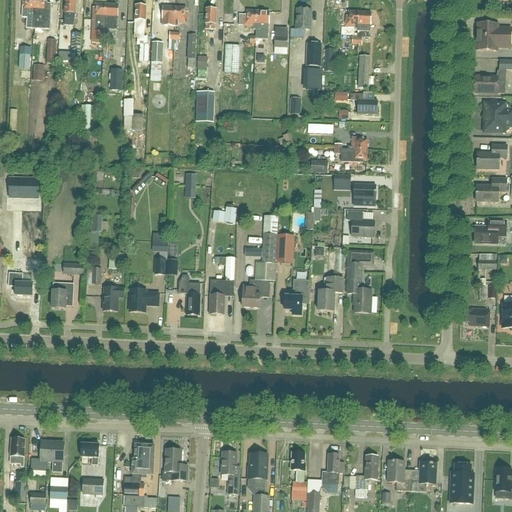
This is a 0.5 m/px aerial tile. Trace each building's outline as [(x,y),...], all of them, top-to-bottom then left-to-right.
[(27,19),(27,30),(34,30),(35,0),(25,0),(25,2),(23,1),(22,19),(27,19)] [(45,3),(45,0),(35,0),(34,30),(50,31),(50,20),(51,5),(47,5),(47,3),(45,3)] [(75,15),(75,0),(68,0),(65,0),(65,14),(64,27),(74,27),(75,15)] [(92,30),(92,43),(104,44),(104,38),(104,33),(104,31),(105,24),(106,6),(96,5),(96,9),(93,9),(93,20),(92,30)] [(104,38),(111,38),(112,31),(117,31),(118,6),(115,6),(106,6),(105,24),(104,31),(104,33),(104,38)] [(145,22),(146,7),(136,7),(135,22),(134,38),(145,38),(145,22)] [(160,23),(159,33),(175,34),(175,28),(176,9),(163,9),(162,23),(160,23)] [(176,9),(175,28),(178,28),(178,24),(187,25),(188,13),(186,13),(186,10),(176,9)] [(219,31),(219,26),(215,25),(216,11),(206,11),(206,25),(206,31),(215,31),(219,31)] [(310,31),(311,11),(297,11),(296,31),(310,31)] [(253,31),(256,31),(257,13),(247,12),(247,16),(238,16),(238,27),(244,27),(253,28),(253,31)] [(257,13),(256,31),(255,40),(268,41),(268,32),(269,32),(269,13),(257,13)] [(358,32),(359,14),(349,13),(348,17),(346,17),(346,28),(355,29),(355,32),(358,32)] [(359,14),(358,32),(358,33),(370,33),(371,14),(359,13),(359,14)] [(477,38),(510,40),(511,30),(494,29),(494,26),(477,25),(477,38)] [(72,34),(71,62),(80,62),(80,35),(72,34)] [(194,60),(195,36),(188,36),(186,60),(194,60)] [(287,49),(287,38),(274,38),(273,49),(287,49)] [(510,50),(510,40),(477,38),(476,51),(493,52),(494,49),(510,50)] [(162,64),(163,44),(151,43),(150,64),(162,64)] [(320,68),(321,45),(306,44),(305,67),(320,68)] [(147,63),(148,46),(140,45),(139,63),(147,63)] [(238,75),(240,47),(225,46),(223,74),(238,75)] [(48,47),(47,65),(55,66),(56,47),(48,47)] [(333,73),(334,51),(326,50),(324,72),(333,73)] [(20,56),(19,70),(22,70),(30,71),(30,57),(20,56)] [(368,90),(370,57),(359,57),(357,89),(368,90)] [(199,58),(198,70),(207,71),(207,59),(199,58)] [(475,78),(475,94),(504,95),(505,71),(511,71),(511,62),(499,62),(499,71),(497,74),(497,78),(475,78)] [(303,91),(318,91),(318,71),(303,71),(303,91)] [(34,72),(34,82),(43,83),(44,73),(34,72)] [(111,72),(110,92),(122,92),(123,72),(111,72)] [(197,94),(196,124),(214,124),(215,94),(197,94)] [(378,116),(378,102),(363,102),(363,96),(351,96),(350,102),(358,102),(358,116),(378,116)] [(301,100),(292,100),(291,115),(301,115),(301,100)] [(122,132),(140,132),(140,116),(130,116),(130,101),(122,101),(122,132)] [(482,119),(511,119),(511,111),(510,112),(510,110),(509,108),(508,107),(507,107),(505,107),(505,105),(485,105),(485,116),(482,119)] [(81,130),(93,130),(93,107),(81,107),(81,130)] [(337,120),(347,120),(347,112),(337,112),(337,120)] [(511,127),(511,119),(482,119),(485,122),(484,133),(504,133),(504,132),(506,132),(507,132),(509,131),(509,129),(509,128),(511,127)] [(332,135),(332,127),(308,126),(308,134),(332,135)] [(287,135),(283,137),(287,147),(291,145),(287,135)] [(348,151),(367,152),(367,142),(363,142),(363,139),(352,139),(352,148),(348,148),(348,151)] [(507,159),(507,147),(492,147),(492,155),(477,155),(477,171),(499,171),(499,159),(507,159)] [(367,152),(348,151),(342,151),(335,151),(335,156),(342,156),(341,164),(363,164),(363,161),(367,161),(367,152)] [(327,175),(328,162),(311,161),(311,174),(327,175)] [(148,175),(132,192),(136,196),(152,179),(148,175)] [(185,192),(195,192),(196,176),(186,176),(185,192)] [(350,187),(350,177),(333,176),(333,187),(350,187)] [(10,180),(9,200),(39,200),(39,180),(10,180)] [(506,193),(507,181),(492,181),(492,188),(476,188),(476,203),(498,204),(498,193),(506,193)] [(375,208),(375,201),(376,187),(354,186),(354,207),(375,208)] [(223,209),(223,213),(211,212),(211,223),(234,224),(235,209),(223,209)] [(374,239),(375,223),(363,222),(363,214),(348,214),(348,222),(353,223),(352,238),(374,239)] [(101,234),(102,217),(91,216),(90,233),(101,234)] [(275,265),(278,218),(264,217),(261,265),(275,265)] [(506,238),(506,223),(489,223),(489,230),(475,229),(475,245),(497,245),(498,238),(506,238)] [(28,233),(28,243),(39,243),(40,234),(28,233)] [(279,238),(278,264),(292,265),(293,238),(279,238)] [(96,254),(97,240),(89,239),(88,253),(96,254)] [(159,253),(168,254),(168,245),(159,245),(159,253)] [(234,283),(235,259),(219,259),(219,267),(225,267),(225,283),(211,283),(210,316),(224,316),(225,298),(233,299),(234,283)] [(164,277),(165,260),(154,260),(154,276),(164,277)] [(168,262),(168,277),(175,277),(176,262),(168,262)] [(496,271),(496,262),(478,262),(477,271),(496,271)] [(83,276),(83,266),(63,265),(62,275),(83,276)] [(354,302),(355,302),(355,315),(370,315),(371,292),(360,292),(361,266),(349,266),(348,295),(354,295),(354,302)] [(101,286),(101,270),(92,270),(91,286),(101,286)] [(32,298),(33,286),(22,285),(22,276),(10,275),(9,288),(16,288),(15,297),(32,298)] [(188,317),(199,317),(200,295),(200,286),(188,285),(189,279),(182,279),(179,285),(179,295),(187,295),(187,308),(188,308),(188,317)] [(343,295),(343,281),(327,280),(327,293),(319,293),(318,313),(334,313),(335,294),(343,295)] [(284,311),(293,312),(293,316),(301,317),(302,305),(309,306),(310,291),(309,291),(309,283),(294,282),(293,298),(285,298),(284,311)] [(269,299),(270,284),(250,283),(250,288),(244,287),(243,296),(242,309),(259,310),(260,299),(269,299)] [(73,297),(73,286),(62,286),(62,294),(53,293),(52,310),(66,311),(66,297),(73,297)] [(487,300),(495,300),(495,287),(487,287),(487,300)] [(105,290),(104,298),(103,300),(103,303),(104,304),(104,312),(117,313),(118,298),(123,299),(123,291),(105,290)] [(158,308),(159,295),(145,294),(145,292),(131,291),(129,313),(144,314),(145,307),(158,308)] [(511,306),(503,306),(502,330),(509,330),(511,332),(511,306)] [(488,328),(489,312),(471,311),(471,314),(467,314),(467,323),(471,323),(470,327),(488,328)] [(12,441),(11,465),(21,466),(20,468),(23,468),(25,442),(12,441)] [(51,456),(52,444),(42,444),(41,461),(32,461),(31,473),(48,474),(49,463),(53,463),(53,464),(54,463),(54,456),(51,456)] [(54,463),(53,464),(53,474),(62,474),(63,464),(64,445),(52,444),(51,456),(54,456),(54,463)] [(98,461),(99,447),(82,446),(81,460),(92,461),(92,466),(98,467),(98,461)] [(143,459),(144,447),(135,446),(135,461),(133,462),(132,476),(133,476),(132,485),(125,485),(124,497),(139,498),(140,486),(141,486),(142,480),(142,479),(141,479),(141,478),(142,461),(143,459)] [(142,479),(142,480),(147,480),(147,477),(153,477),(155,447),(144,447),(143,459),(142,461),(141,478),(141,479),(142,479)] [(187,483),(188,468),(181,468),(181,453),(166,452),(165,474),(173,474),(172,482),(187,483)] [(239,496),(239,480),(240,469),(236,469),(237,455),(223,454),(222,477),(229,477),(228,496),(239,496)] [(307,484),(304,484),(304,473),(305,473),(306,465),(304,465),(305,455),(292,455),(291,472),(297,473),(296,483),(293,483),(292,495),(306,495),(307,484)] [(266,490),(267,456),(251,456),(251,468),(249,468),(248,481),(255,481),(255,490),(266,490)] [(344,475),(345,465),(339,465),(340,457),(329,456),(328,474),(323,474),(322,486),(339,487),(340,475),(344,475)] [(377,483),(378,459),(366,459),(365,479),(356,479),(356,491),(368,492),(368,487),(371,488),(371,482),(377,483)] [(412,493),(412,482),(404,482),(405,464),(389,463),(388,484),(397,484),(396,492),(412,493)] [(412,482),(412,493),(426,494),(427,486),(435,486),(436,465),(421,464),(420,483),(412,482)] [(471,467),(455,466),(455,474),(451,474),(450,505),(472,506),(474,475),(470,475),(471,467)] [(496,471),(495,493),(503,494),(503,501),(511,501),(511,491),(511,483),(511,479),(511,472),(496,471)] [(23,483),(23,473),(16,473),(16,483),(14,483),(13,502),(24,503),(25,483),(23,483)] [(103,497),(103,481),(82,479),(82,496),(103,497)] [(52,488),(51,501),(67,502),(68,489),(52,488)] [(45,507),(46,495),(30,494),(30,506),(45,507)] [(318,511),(320,495),(309,494),(308,511),(318,511)] [(390,505),(390,494),(382,494),(381,504),(390,505)] [(268,511),(269,497),(253,496),(252,511),(268,511)] [(144,509),(144,498),(139,498),(124,497),(124,508),(139,509),(144,509)] [(148,498),(144,498),(144,509),(157,510),(158,500),(148,500),(148,498)] [(165,511),(177,511),(178,498),(165,498),(165,511)] [(69,501),(68,511),(76,511),(77,502),(69,501)]
